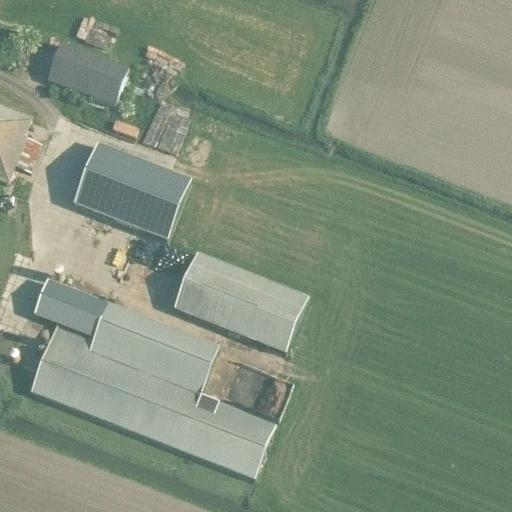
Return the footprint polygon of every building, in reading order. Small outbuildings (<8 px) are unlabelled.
[(64,52),(50,89),(117,115),(131,77),(64,52)] [(32,122),(0,109),(0,182),(9,186),(15,169),(31,175),(42,147),(25,139),(32,122)] [(173,134),(182,120),(163,109),(155,124),(173,134)] [(124,111),(121,121),(143,128),(146,118),(124,111)] [(192,185),(99,149),(75,208),(168,245),(192,185)] [(123,235),(115,261),(125,264),(133,238),(123,235)] [(171,310),(282,356),(305,300),(255,279),(193,255),(171,310)] [(58,327),(31,397),(254,484),(275,430),(200,400),(219,351),(48,284),(35,318),(58,327)]
